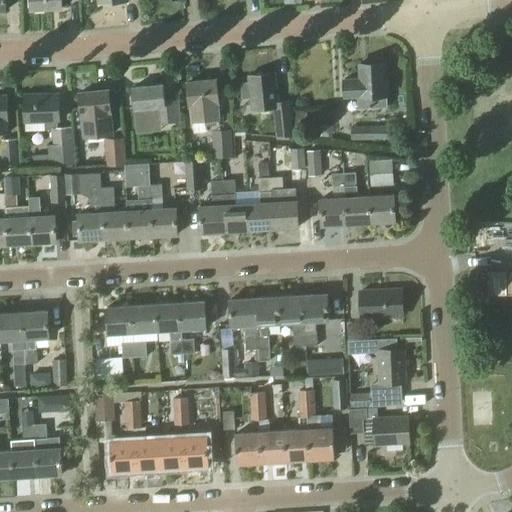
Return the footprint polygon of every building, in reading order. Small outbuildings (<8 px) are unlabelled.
[(28,0),(30,11),(60,9),(59,0),(28,0)] [(343,80),(344,99),(357,98),(358,109),(385,107),(384,96),(386,96),(384,64),(357,65),(358,79),(343,80)] [(240,99),(250,98),(251,110),(278,108),(274,73),(247,76),(248,84),(239,84),(240,99)] [(186,83),(188,107),(190,107),(192,122),(204,120),(205,127),(218,125),(216,104),(217,104),(214,80),(186,83)] [(178,122),(175,101),(164,102),(162,85),(132,88),(134,110),(135,120),(156,118),(157,124),(178,122)] [(78,95),(81,139),(112,136),(109,92),(78,95)] [(44,121),(57,121),(59,121),(58,94),(24,95),(24,122),(44,121)] [(57,128),(57,121),(44,121),(44,130),(51,130),(53,146),(48,146),(48,155),(36,156),(37,169),(73,167),(70,128),(57,128)] [(350,127),(351,141),(389,140),(389,126),(350,127)] [(212,134),(213,159),(232,158),(231,133),(212,134)] [(1,140),(2,170),(18,169),(17,139),(1,140)] [(105,141),(107,166),(125,165),(123,140),(105,141)] [(266,146),(268,166),(280,165),(279,145),(266,146)] [(290,149),(291,169),(305,169),(303,148),(290,149)] [(306,151),(307,176),(321,175),(320,150),(306,151)] [(343,188),(344,199),(345,225),(370,224),(368,197),(357,198),(355,173),(354,173),(353,159),(341,160),(342,173),(343,188)] [(370,163),(371,188),(391,187),(390,162),(370,163)] [(185,164),(187,192),(200,191),(198,163),(185,164)] [(258,165),(258,179),(267,178),(267,165),(258,165)] [(127,238),(152,237),(150,210),(149,199),(148,186),(148,173),(136,174),(138,211),(126,212),(127,238)] [(343,188),(342,173),(331,174),(332,189),(343,188)] [(79,194),(78,174),(65,175),(66,194),(79,194)] [(63,175),(51,176),(53,201),(64,200),(63,175)] [(270,180),(270,194),(282,193),(281,179),(270,180)] [(222,181),(225,232),(249,231),(247,204),(235,205),(234,180),(222,181)] [(258,181),(259,195),(270,194),(270,180),(258,181)] [(225,232),(222,181),(210,181),(211,206),(199,207),(201,234),(225,232)] [(160,185),(148,186),(149,199),(161,199),(160,185)] [(113,187),(100,188),(103,240),(127,238),(126,212),(115,212),(113,187)] [(103,240),(100,188),(89,189),(91,214),(78,214),(79,241),(103,240)] [(247,204),(249,231),(273,229),(271,203),(270,194),(259,195),(259,203),(247,204)] [(4,196),(5,210),(17,209),(17,195),(4,196)] [(368,197),(370,224),(394,222),(393,196),(368,197)] [(39,197),(28,198),(29,217),(31,244),(55,242),(54,216),(40,217),(39,197)] [(345,225),(344,199),(320,200),(321,227),(345,225)] [(271,203),(273,229),(297,228),(296,201),(271,203)] [(150,210),(152,237),(176,235),(175,209),(150,210)] [(5,219),(7,245),(31,244),(29,217),(5,219)] [(359,292),(360,319),(402,317),(400,290),(359,292)] [(301,296),(304,347),(316,346),(315,322),(328,321),(326,295),(301,296)] [(278,297),(279,325),(291,324),(292,347),(304,347),(301,296),(278,297)] [(268,325),(279,325),(278,297),(254,299),(257,350),(258,361),(270,361),(268,325)] [(257,350),(254,299),(229,300),(230,328),(244,327),(245,351),(257,350)] [(179,304),(180,331),(205,329),(203,302),(179,304)] [(179,304),(155,305),(156,332),(169,331),(169,341),(181,340),(180,331),(179,304)] [(156,332),(155,305),(131,307),(132,333),(156,332)] [(132,333),(131,307),(107,308),(108,335),(132,333)] [(46,311),(22,313),(24,340),(25,364),(37,363),(36,339),(48,338),(46,311)] [(25,364),(24,340),(22,313),(0,313),(0,341),(12,340),(15,386),(26,385),(25,364)] [(346,329),(347,341),(364,340),(363,328),(346,329)] [(193,339),(181,340),(182,355),(194,354),(193,339)] [(377,350),(379,385),(405,383),(403,349),(396,350),(396,339),(364,340),(347,341),(348,352),(377,350)] [(181,340),(169,341),(170,355),(182,355),(181,340)] [(134,359),(133,345),(122,346),(122,360),(134,359)] [(133,345),(134,359),(145,358),(144,345),(133,345)] [(221,349),(223,378),(236,377),(234,349),(221,349)] [(69,385),(67,360),(52,361),(54,385),(69,385)] [(342,360),(324,360),(325,376),(342,375),(342,360)] [(246,366),(247,377),(257,377),(256,365),(246,366)] [(333,378),(335,408),(347,407),(346,377),(333,378)] [(297,392),(298,407),(306,407),(306,402),(312,402),(312,391),(297,392)] [(94,395),(96,417),(110,416),(109,394),(94,395)] [(249,396),(250,409),(265,408),(264,395),(249,396)] [(350,397),(350,409),(369,408),(369,396),(350,397)] [(172,400),(173,413),(188,412),(187,399),(172,400)] [(124,403),(125,416),(140,415),(139,402),(124,403)] [(307,419),(313,418),(312,402),(306,402),(306,407),(298,407),(299,419),(307,419)] [(265,408),(250,409),(251,422),(266,421),(265,408)] [(408,444),(406,416),(377,417),(377,418),(366,419),(366,409),(348,410),(350,434),(365,433),(366,446),(408,444)] [(188,412),(173,413),(173,426),(189,425),(188,412)] [(222,414),(223,433),(235,432),(234,414),(222,414)] [(140,415),(125,416),(126,429),(133,429),(141,428),(140,415)] [(307,419),(309,460),(334,458),(332,428),(320,429),(320,418),(313,418),(307,419)] [(295,430),(283,431),(285,461),(309,460),(307,419),(299,419),(294,420),(295,430)] [(34,427),(34,438),(35,450),(37,477),(61,475),(59,437),(46,438),(45,425),(34,426),(34,427)] [(136,470),(134,440),(133,429),(126,429),(123,429),(123,441),(109,442),(111,472),(136,470)] [(261,463),(285,461),(283,431),(269,432),(259,433),(261,463)] [(261,463),(259,433),(234,434),(236,464),(261,463)] [(182,437),(184,467),(208,466),(206,436),(189,437),(182,437)] [(184,467),(182,437),(174,438),(158,438),(160,469),(184,467)] [(160,469),(158,438),(145,439),(134,440),(136,470),(160,469)] [(13,478),(37,477),(35,450),(24,450),(11,451),(13,478)] [(0,478),(13,478),(11,451),(0,451),(0,478)]
